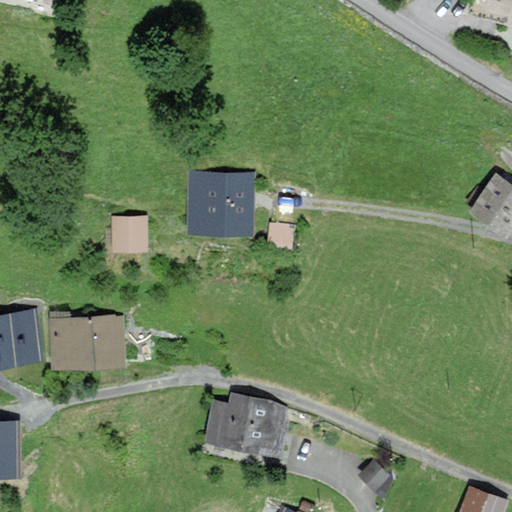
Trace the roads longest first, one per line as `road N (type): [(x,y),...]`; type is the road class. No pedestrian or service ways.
road 1 (unclassified): [(511,493),(280,395),(188,379)]
road 2 (residential): [(274,200),(458,224),(511,239)]
road 3 (track): [(188,379),(0,410)]
road 4 (unclassified): [(511,90),(364,0)]
